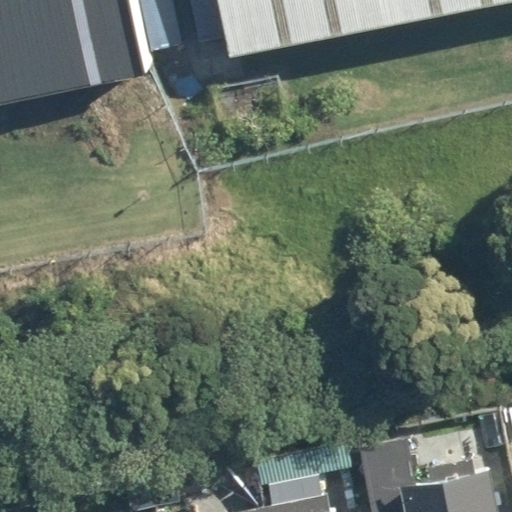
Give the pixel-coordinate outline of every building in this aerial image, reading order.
[(0,0),(0,91),(158,61),(145,0),(0,0)] [(228,0),(237,44),(459,0),(228,0)] [(511,511),(499,449),(424,464),(415,417),(365,427),(381,511),(511,511)] [(270,501),(271,511),(344,511),(339,485),(270,501)] [(215,511),(271,511),(270,501),(215,511)]
